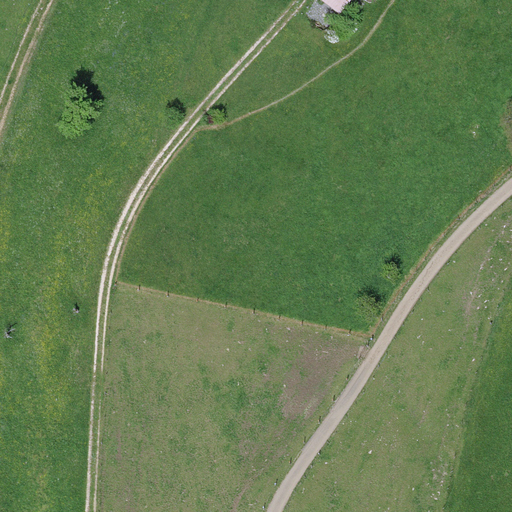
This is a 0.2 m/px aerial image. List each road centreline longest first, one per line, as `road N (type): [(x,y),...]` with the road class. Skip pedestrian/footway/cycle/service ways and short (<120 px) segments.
road 1 (track): [(89,511),(101,307),(116,236),(146,177),(296,0)]
road 2 (track): [(0,120),(45,0)]
